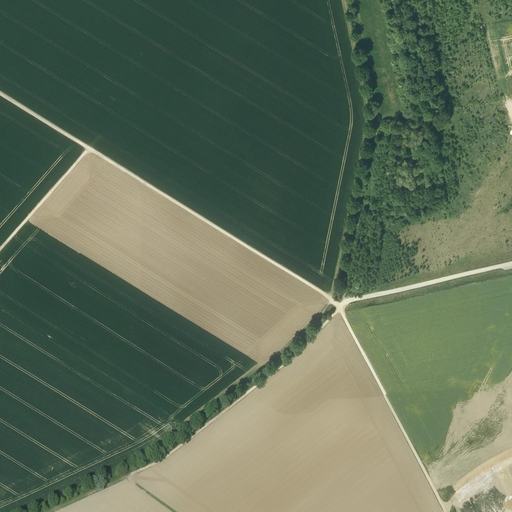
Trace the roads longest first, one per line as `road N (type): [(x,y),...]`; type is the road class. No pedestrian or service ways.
road 1 (track): [(0,93),(330,297),(445,511)]
road 2 (track): [(24,511),(155,451),(269,362),(331,298)]
road 3 (track): [(338,305),(378,113),(354,0)]
road 4 (track): [(344,0),(368,110),(330,297)]
road 5 (track): [(340,309),(235,403),(127,476)]
road 6 (track): [(338,305),(511,260)]
road 7 (track): [(88,148),(0,249)]
